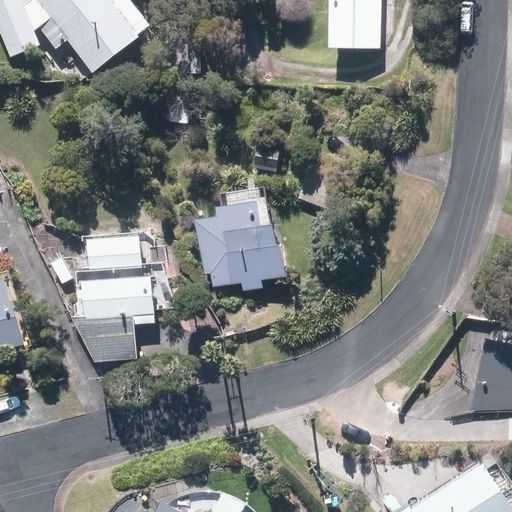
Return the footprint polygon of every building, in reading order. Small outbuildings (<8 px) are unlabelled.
[(37,45),(32,31),(47,19),(89,71),(134,36),(106,0),(0,0),(0,38),(7,56),(37,45)] [(378,0),(322,0),(321,44),(377,45),(378,0)] [(299,49),(292,48),(261,47),(262,18),(231,17),(229,83),(297,86),(299,49)] [(161,39),(161,55),(186,55),(186,35),(168,34),(167,40),(161,39)] [(166,111),(165,122),(183,123),(184,112),(166,111)] [(277,152),(253,147),(249,167),(273,172),(277,152)] [(308,163),(294,199),(330,213),(344,177),(308,163)] [(249,199),(206,207),(208,216),(190,219),(200,274),(206,272),(209,287),(237,282),(239,292),(257,288),(256,280),(277,276),(271,243),(267,244),(263,221),(253,223),(249,199)] [(82,318),(71,320),(92,363),(135,360),(133,325),(151,324),(147,264),(138,265),(136,235),(82,239),(84,269),(73,269),(74,285),(80,284),(82,318)] [(71,278),(59,257),(48,262),(61,284),(71,278)] [(0,349),(18,345),(0,279),(0,349)] [(511,344),(480,338),(469,411),(511,408),(511,344)] [(510,511),(479,460),(402,508),(404,511),(510,511)] [(148,511),(210,511),(204,508),(192,511),(177,511),(155,500),(148,511)]
